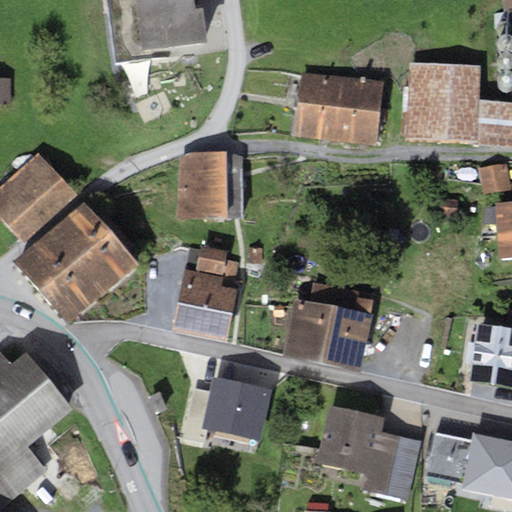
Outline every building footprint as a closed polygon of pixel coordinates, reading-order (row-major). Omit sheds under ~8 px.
[(134,0),(142,49),(207,41),(201,0),(134,0)] [(502,33),(504,33),(506,32),(507,31),(508,29),(508,27),(508,25),(507,23),(506,22),(504,21),(502,21),(500,21),(498,22),(497,24),(496,26),(496,28),(497,30),(498,31),(500,33),(502,33)] [(506,48),(508,47),(510,45),(511,43),(511,41),(510,39),(509,37),(507,35),(505,34),(503,34),(501,35),(499,36),(497,38),(497,41),(497,43),(498,45),(499,47),(501,48),(504,49),(506,48)] [(502,67),(504,69),(507,69),(510,68),(511,67),(511,51),(508,50),(504,50),(501,52),(499,54),(498,57),(497,60),(498,63),(500,65),(502,67)] [(480,67),(410,63),(405,138),(476,142),(478,101),(480,67)] [(502,87),(505,88),(508,88),(511,88),(511,86),(511,70),(508,69),(505,69),(502,71),(500,73),(498,76),(498,79),(499,82),(500,85),(502,87)] [(335,139),(341,76),(303,72),(299,104),(296,135),(335,139)] [(383,80),(341,76),(335,139),(376,144),(383,80)] [(11,79),(0,78),(0,105),(11,106),(11,79)] [(511,102),(478,101),(476,142),(476,146),(511,148),(511,102)] [(41,154),(0,190),(0,213),(22,239),(76,193),(41,154)] [(188,154),(178,160),(178,217),(226,217),(226,154),(188,154)] [(507,165),(479,169),(483,195),(511,190),(507,165)] [(458,201),(441,199),(438,218),(456,220),(458,201)] [(511,202),(497,203),(499,259),(511,258),(511,202)] [(87,204),(17,264),(68,323),(138,264),(87,204)] [(228,252),(202,247),(197,269),(223,274),(228,252)] [(249,256),(245,274),(264,278),(268,260),(249,256)] [(185,270),(173,328),(228,339),(238,289),(220,285),(222,277),(185,270)] [(310,301),(293,298),(283,356),(360,370),(373,296),(313,285),(310,301)] [(511,328),(507,327),(478,324),(468,380),(511,389),(511,328)] [(0,511),(0,507),(45,470),(26,447),(73,407),(27,353),(15,363),(4,350),(0,353),(0,511)] [(272,390),(210,376),(198,429),(261,443),(272,390)] [(160,394),(148,398),(153,415),(166,411),(160,394)] [(383,420),(333,409),(320,465),(361,474),(357,490),(407,502),(420,442),(380,433),(383,420)] [(464,484),(473,442),(433,434),(425,477),(464,484)] [(511,442),(474,434),(473,442),(464,484),(462,490),(511,499),(511,442)]
